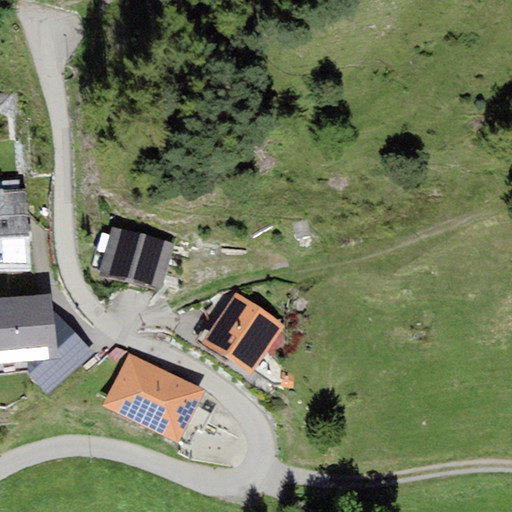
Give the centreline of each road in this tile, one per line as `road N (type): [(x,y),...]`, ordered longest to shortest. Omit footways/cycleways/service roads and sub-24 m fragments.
road 1 (residential): [(255,467),(260,438),(241,408),(115,329),(73,280),(47,31)]
road 2 (track): [(115,329),(223,284),(445,232),(511,205)]
road 3 (residential): [(0,470),(68,447),(125,452),(214,484),(245,479),(255,467)]
road 4 (unclassified): [(255,467),(324,480),(396,481),(511,467)]
